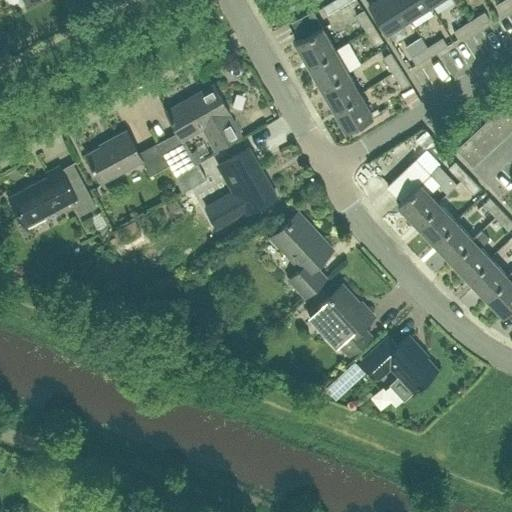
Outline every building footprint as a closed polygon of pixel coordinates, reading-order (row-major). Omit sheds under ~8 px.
[(408,17),(396,0),(368,0),(368,1),(386,30),(408,17)] [(396,0),(408,17),(429,4),(426,0),(396,0)] [(511,0),(501,0),(496,4),(501,11),(511,4),(511,0)] [(364,29),(373,24),(363,9),(355,14),(364,29)] [(468,20),(473,28),(489,19),(484,10),(468,20)] [(468,20),(453,29),(458,38),(473,28),(468,20)] [(373,24),(364,29),(374,44),(382,39),(373,24)] [(307,63),(334,48),(322,25),(295,40),(307,63)] [(427,46),(431,54),(447,44),(442,37),(427,46)] [(427,46),(411,55),(416,63),(431,54),(427,46)] [(6,47),(0,49),(0,61),(11,57),(6,47)] [(347,70),(334,48),(307,63),(320,85),(347,70)] [(392,72),(400,67),(390,51),(382,56),(392,72)] [(400,67),(392,72),(401,87),(409,82),(400,67)] [(347,70),(320,85),(332,107),(359,91),(347,70)] [(179,133),(157,144),(174,176),(197,163),(183,137),(203,126),(215,147),(239,133),(227,112),(228,111),(212,84),(166,110),(179,133)] [(421,100),(411,85),(401,92),(410,107),(421,100)] [(359,91),(332,107),(345,129),(372,114),(359,91)] [(511,114),(511,98),(510,97),(502,105),(511,114)] [(511,130),(511,128),(511,114),(502,105),(494,112),(511,130)] [(503,137),(511,130),(494,112),(486,119),(503,137)] [(495,144),(503,137),(486,119),(479,127),(495,144)] [(487,152),(495,144),(479,127),(471,134),(487,152)] [(174,176),(157,144),(156,141),(138,151),(126,130),(108,139),(109,141),(85,154),(100,181),(140,159),(148,174),(167,164),(182,190),(205,177),(197,163),(174,176)] [(479,159),(487,152),(471,134),(463,142),(479,159)] [(451,157),(434,138),(424,147),(442,166),(451,157)] [(471,167),(479,159),(463,142),(455,149),(471,167)] [(276,194),(248,145),(217,163),(246,214),(258,207),(257,205),(276,194)] [(397,203),(415,222),(438,200),(428,190),(437,182),(415,159),(388,183),(402,198),(397,203)] [(460,179),(467,173),(454,160),(448,167),(460,179)] [(68,184),(58,166),(46,172),(48,175),(9,196),(17,212),(19,211),(27,226),(44,217),(43,213),(71,199),(79,213),(94,205),(80,177),(68,184)] [(480,186),(467,173),(460,179),(473,193),(480,186)] [(483,203),(495,216),(502,209),(489,197),(483,203)] [(415,222),(432,240),(455,219),(438,200),(415,222)] [(511,224),(511,220),(502,209),(495,216),(507,229),(511,224)] [(333,247),(298,210),(271,235),(301,267),(289,278),(305,295),(325,276),(314,264),(333,247)] [(96,217),(103,231),(115,225),(107,211),(96,217)] [(455,219),(432,240),(450,258),(472,237),(455,219)] [(148,258),(142,221),(119,225),(123,252),(133,250),(134,260),(148,258)] [(472,237),(450,258),(467,277),(490,255),(479,244),(488,236),(481,229),(472,237)] [(507,274),(490,255),(467,277),(484,295),(507,274)] [(511,272),(509,276),(507,274),(484,295),(502,314),(510,306),(511,308),(511,272)] [(359,302),(342,283),(319,305),(319,306),(309,315),(322,329),(332,320),(345,333),(337,341),(349,354),(370,334),(361,324),(373,314),(361,300),(359,302)] [(360,359),(377,377),(390,366),(412,390),(437,368),(418,347),(419,346),(408,333),(397,343),(388,334),(360,359)] [(330,388),(341,399),(369,372),(359,361),(330,388)]
